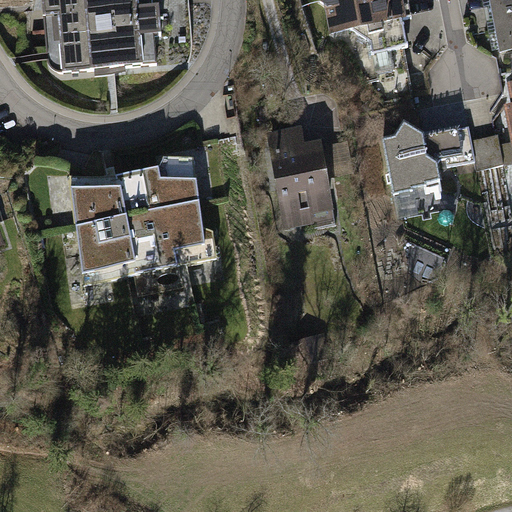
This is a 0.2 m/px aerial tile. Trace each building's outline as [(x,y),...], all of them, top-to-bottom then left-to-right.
[(152,0),(43,0),(48,67),(55,73),(63,76),(158,67),(156,38),(164,37),(161,9),(153,9),(152,0)] [(410,0),(323,0),(330,37),(356,31),(372,43),(375,56),(409,48),(404,24),(415,22),(410,0)] [(511,0),(484,0),(494,53),(511,49),(511,0)] [(397,138),(384,140),(396,196),(413,193),(412,190),(443,184),(441,171),(476,166),(472,143),(470,132),(426,138),(406,125),(397,138)] [(304,129),(269,136),(285,231),(337,222),(330,180),(354,175),(350,144),(324,148),(324,144),(306,146),(304,129)] [(500,138),(472,143),(476,166),(477,172),(511,165),(511,164),(509,145),(503,147),(500,138)] [(116,179),(71,180),(85,286),(210,262),(199,185),(164,185),(161,171),(116,179)]
